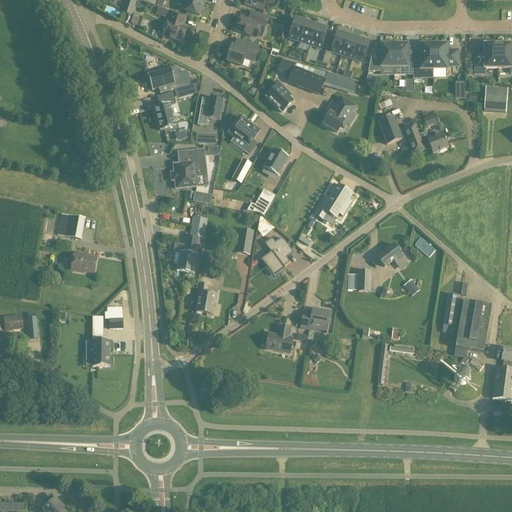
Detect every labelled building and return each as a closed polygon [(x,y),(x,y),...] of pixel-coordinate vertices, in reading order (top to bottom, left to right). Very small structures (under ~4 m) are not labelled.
[(125,0),(121,13),(133,17),(135,9),(135,8),(137,2),(138,1),(134,0),(125,0)] [(205,3),(205,0),(184,0),(181,10),(199,16),(204,3),(205,3)] [(246,0),(245,5),(259,10),(257,15),(266,18),(268,12),(263,11),(266,2),(273,4),(274,0),(246,0)] [(135,8),(135,9),(144,12),(146,4),(137,2),(135,8)] [(167,23),(163,36),(182,43),(187,29),(183,28),(186,18),(171,13),(169,19),(168,23),(167,23)] [(268,19),(266,18),(257,15),(250,13),(248,20),(241,17),(236,32),(256,38),(260,26),(265,27),(268,19)] [(288,39),(299,43),(306,24),(295,20),(288,39)] [(316,27),(306,24),(299,43),(309,46),(316,27)] [(316,27),(309,46),(321,50),(327,31),(316,27)] [(331,53),(341,57),(348,37),(337,34),(331,53)] [(358,41),(348,37),(341,57),(351,60),(358,41)] [(358,41),(351,60),(363,63),(369,44),(358,41)] [(497,69),(497,43),(490,43),(490,45),(484,45),(484,54),(482,56),(475,56),(475,54),(475,76),(485,76),(485,69),(497,69)] [(504,43),(497,43),(497,69),(510,69),(510,76),(511,75),(511,55),(511,45),(504,45),(504,43)] [(246,44),(244,51),(231,47),(227,62),(242,67),(245,59),(254,62),(259,48),(246,44)] [(394,68),(394,46),(391,46),(391,44),(383,44),(383,46),(380,46),(380,53),(377,53),(377,54),(371,54),(368,72),(381,72),(381,68),(394,68)] [(413,74),(413,61),(413,59),(407,59),(407,46),(404,46),(404,44),(396,44),(396,46),(394,46),(394,68),(401,68),(401,74),(413,74)] [(413,61),(413,74),(413,80),(420,80),(420,71),(433,71),(433,45),(419,45),(419,61),(413,61)] [(433,45),(433,71),(447,71),(447,68),(458,68),(458,51),(447,51),(447,45),(433,45)] [(294,67),(287,83),(319,96),(326,80),(294,67)] [(170,70),(147,76),(152,92),(175,85),(170,70)] [(334,76),(330,89),(338,91),(354,96),(358,83),(342,78),(335,76),(334,76)] [(273,92),(266,99),(282,114),(293,103),(289,100),(292,96),(276,82),(270,89),(273,92)] [(456,83),(456,100),(466,100),(466,83),(456,83)] [(506,108),(507,90),(485,89),(484,106),(506,108)] [(154,109),(154,110),(160,131),(160,132),(161,132),(175,128),(175,127),(169,107),(175,105),(172,95),(157,99),(160,107),(154,109)] [(202,99),(197,126),(206,128),(207,119),(220,122),(222,114),(223,114),(225,106),(223,105),(224,101),(209,98),(209,101),(202,99)] [(329,115),(323,125),(337,134),(339,129),(343,123),(346,125),(346,124),(350,127),(356,116),(353,114),(356,108),(340,98),(336,105),(329,115)] [(427,127),(438,123),(435,115),(424,119),(427,127)] [(386,146),(402,140),(393,117),(377,123),(386,146)] [(239,118),(229,133),(235,138),(245,145),(241,151),(248,156),(256,145),(252,142),(259,132),(239,118)] [(441,135),(428,140),(426,137),(424,138),(423,134),(418,136),(414,125),(403,130),(413,156),(424,152),(423,148),(428,146),(432,156),(447,150),(441,135)] [(197,134),(197,144),(217,145),(217,134),(197,134)] [(219,147),(208,148),(209,157),(219,157),(219,147)] [(277,177),(288,158),(274,150),(263,169),(277,177)] [(196,188),(195,178),(204,177),(204,170),(206,170),(204,152),(178,154),(180,166),(174,166),(176,190),(196,188)] [(242,160),(231,179),(241,184),(252,165),(242,160)] [(324,199),(314,216),(322,221),(326,215),(336,220),(339,216),(342,218),(351,204),(347,202),(351,196),(343,190),(344,190),(337,186),(336,188),(332,186),(327,194),(331,196),(328,202),(324,199)] [(194,203),(209,205),(210,197),(195,195),(194,203)] [(250,205),(246,213),(259,215),(263,218),(266,213),(269,207),(258,201),(255,207),(250,205)] [(81,241),(85,220),(61,216),(57,237),(81,241)] [(260,218),(259,224),(267,236),(274,230),(261,218),(260,218)] [(200,258),(203,240),(207,221),(193,219),(189,238),(192,238),(191,247),(174,244),(173,253),(179,254),(176,272),(194,275),(197,257),(200,258)] [(240,231),(236,255),(249,257),(253,233),(240,231)] [(285,243),(284,243),(281,239),(275,244),(272,239),(264,245),(271,254),(261,261),(266,269),(265,270),(271,278),(273,277),(274,278),(281,273),(280,271),(290,264),(284,257),(291,252),(285,243)] [(384,269),(393,262),(398,268),(406,262),(401,256),(394,246),(377,259),(384,269)] [(84,273),(94,275),(97,259),(86,257),(86,256),(74,254),(70,272),(84,274),(84,273)] [(205,259),(203,271),(209,272),(211,260),(205,259)] [(213,271),(212,279),(220,280),(221,271),(213,271)] [(357,272),(357,277),(348,276),(347,291),(357,292),(357,293),(371,294),(371,273),(357,272)] [(404,286),(413,296),(420,291),(412,280),(404,286)] [(195,313),(196,314),(196,315),(202,316),(202,315),(206,315),(206,317),(211,318),(212,316),(213,317),(217,296),(207,294),(208,286),(200,285),(195,313)] [(442,334),(453,335),(455,328),(460,297),(448,296),(443,326),(442,334)] [(466,359),(467,351),(483,354),(492,308),(463,303),(454,357),(466,359)] [(313,333),(313,330),(326,332),(330,314),(312,310),(311,316),(302,314),(299,330),(313,333)] [(5,332),(23,331),(22,317),(3,318),(5,332)] [(102,318),(92,318),(92,327),(102,326),(102,318)] [(123,330),(123,319),(109,320),(109,331),(123,330)] [(27,322),(29,342),(38,341),(36,322),(27,322)] [(278,327),(276,336),(269,335),(265,351),(289,355),(293,339),(290,339),(291,329),(278,327)] [(92,359),(86,359),(86,367),(92,367),(92,368),(109,368),(109,359),(110,359),(110,350),(109,350),(109,341),(92,341),(92,359)] [(511,350),(502,350),(501,363),(503,363),(502,370),(511,371),(511,350)] [(511,402),(511,371),(502,370),(496,369),(492,401),(511,402)] [(470,377),(468,374),(466,372),(463,371),(460,371),(457,372),(455,375),(454,378),(454,381),(456,384),(459,386),(462,386),(465,385),(468,383),(469,380),(470,377)] [(57,511),(62,508),(55,500),(42,511),(57,511)]
